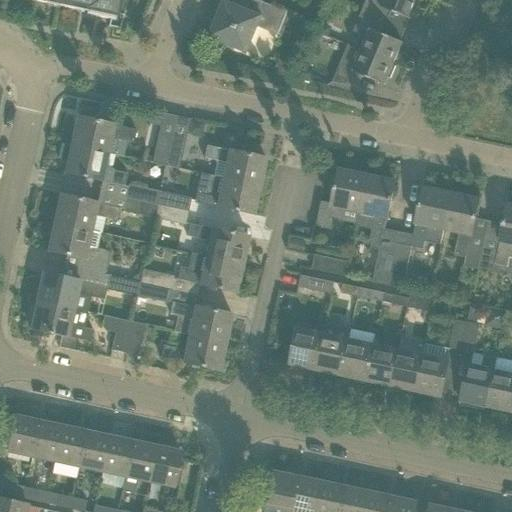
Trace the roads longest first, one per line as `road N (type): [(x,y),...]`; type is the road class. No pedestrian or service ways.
road 1 (residential): [(511,478),(232,416)]
road 2 (residential): [(409,142),(152,87)]
road 3 (residential): [(232,416),(0,367)]
road 4 (residential): [(232,416),(283,193)]
road 5 (residential): [(0,254),(33,81)]
road 6 (residential): [(460,0),(409,142)]
road 7 (residential): [(152,87),(54,70),(33,81)]
